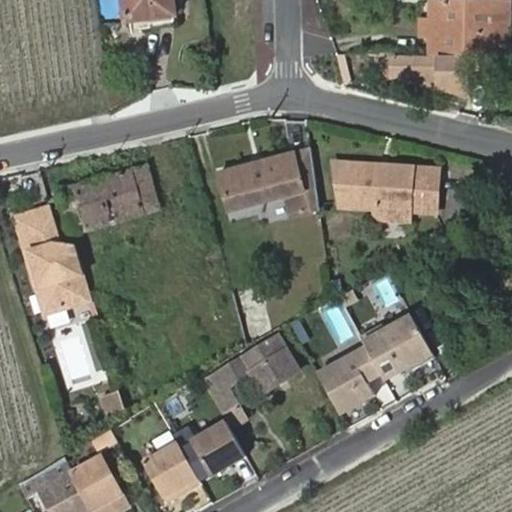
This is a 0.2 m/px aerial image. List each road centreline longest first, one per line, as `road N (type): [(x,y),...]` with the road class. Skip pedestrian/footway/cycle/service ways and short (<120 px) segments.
road 1 (residential): [(243,511),(511,362)]
road 2 (unclassified): [(0,157),(290,98)]
road 3 (unclassified): [(511,144),(290,98)]
